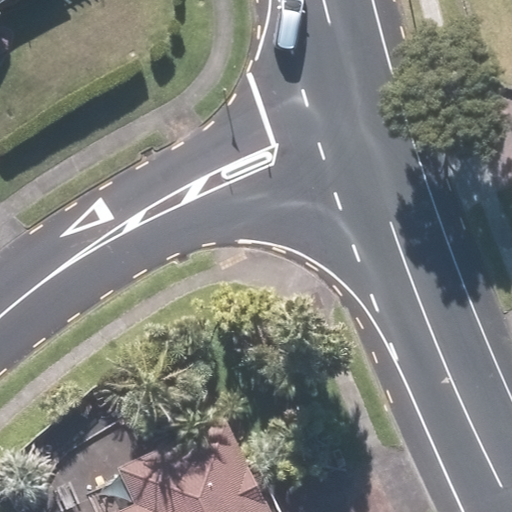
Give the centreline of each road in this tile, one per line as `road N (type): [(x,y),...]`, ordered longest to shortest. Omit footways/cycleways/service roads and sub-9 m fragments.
road 1 (residential): [(355,122),(427,319),(511,505)]
road 2 (residential): [(0,322),(109,237),(355,122)]
road 3 (residential): [(321,0),(355,122)]
